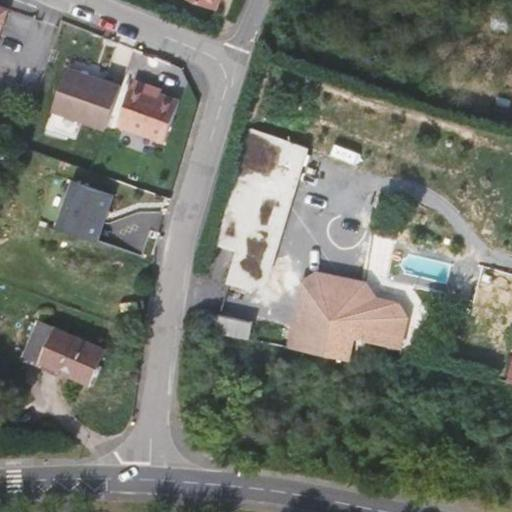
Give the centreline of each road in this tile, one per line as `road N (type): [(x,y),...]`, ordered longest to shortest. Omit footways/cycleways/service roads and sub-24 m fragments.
road 1 (residential): [(225,72),(169,294),(147,478)]
road 2 (secondary): [(387,511),(315,495),(147,478)]
road 3 (residential): [(59,0),(209,56),(225,72)]
road 4 (secondary): [(147,478),(0,483)]
